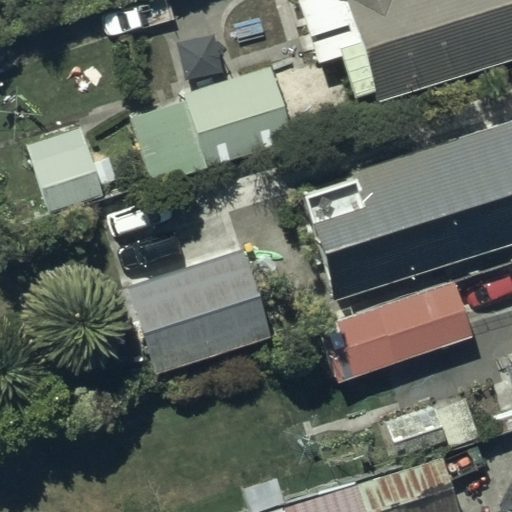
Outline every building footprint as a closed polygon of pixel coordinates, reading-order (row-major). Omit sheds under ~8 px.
[(362,88),(365,98),(511,52),(511,0),(287,0),(306,59),(329,52),(342,94),(362,88)] [(116,112),(137,181),(282,137),(259,61),(168,88),(170,96),(116,112)] [(511,113),(336,168),(338,173),(286,189),(319,297),(511,236),(511,113)] [(94,190),(73,121),(13,139),(34,208),(94,190)] [(231,245),(112,282),(140,372),(259,335),(231,245)] [(446,279),(305,322),(322,377),(462,334),(446,279)] [(511,286),(502,290),(511,319),(511,354),(491,362),(507,414),(511,412),(511,286)] [(431,404),(377,423),(389,456),(442,437),(431,404)] [(431,452),(341,478),(350,511),(446,511),(448,511),(431,452)]
